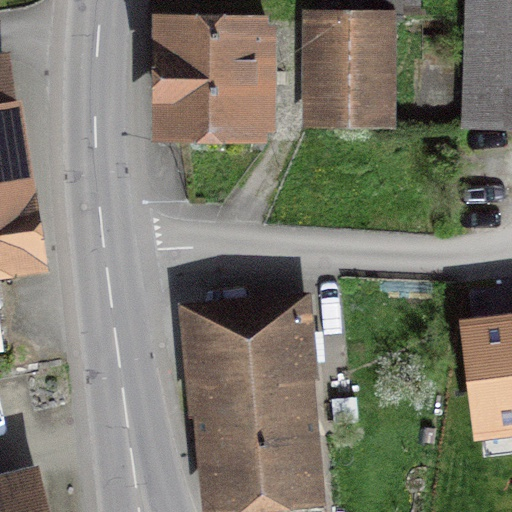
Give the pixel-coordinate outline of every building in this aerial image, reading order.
[(511,0),(470,0),(467,122),(511,122),(511,0)] [(0,282),(31,278),(0,66),(0,65),(0,282)] [(270,73),(177,76),(180,171),(272,168),(272,165),(280,165),(288,166),(288,170),(382,186),(399,92),(304,76),(304,79),(270,77),(270,73)] [(511,290),(473,296),(483,403),(511,400),(511,290)] [(301,314),(209,322),(224,496),(302,489),(295,413),(309,411),(301,314)] [(35,511),(27,477),(0,483),(0,511),(35,511)]
